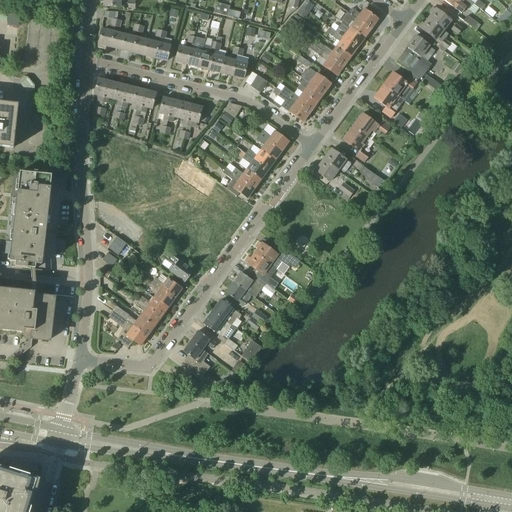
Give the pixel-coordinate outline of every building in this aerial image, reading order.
[(461,14),(466,9),(474,15),(479,9),(473,4),(468,0),(443,0),(444,0),(456,10),(456,9),(461,14)] [(481,11),(485,6),(477,0),(476,0),(473,4),(479,9),(481,11)] [(301,7),(309,13),(314,6),(306,1),(301,7)] [(227,17),(229,7),(216,4),(213,13),(227,17)] [(304,20),(309,13),(301,7),(296,14),(304,20)] [(428,19),(443,31),(451,21),(436,9),(436,10),(433,8),(430,12),(432,14),(428,19)] [(178,11),(171,9),(169,16),(176,18),(178,11)] [(349,13),(371,30),(374,25),(375,26),(379,21),(377,20),(378,20),(364,10),(361,15),(352,9),(349,13)] [(506,20),(509,16),(509,15),(505,12),(505,11),(501,15),(506,20)] [(19,26),(20,13),(8,13),(8,25),(19,26)] [(368,33),(371,30),(349,13),(342,23),(350,29),(365,40),(369,34),(368,33)] [(209,16),(200,14),(199,20),(207,22),(209,16)] [(474,29),(478,23),(468,16),(464,22),(474,29)] [(291,30),(296,23),(291,19),(285,25),(291,30)] [(443,31),(428,19),(424,24),(422,22),(418,27),(421,28),(420,29),(440,44),(438,47),(444,53),(450,45),(444,40),(448,35),(443,31)] [(458,35),(462,30),(456,25),(452,30),(458,35)] [(365,40),(350,29),(347,33),(339,27),(335,32),(357,48),(360,44),(361,45),(365,40)] [(335,32),(330,28),(327,32),(332,36),(337,40),(333,45),(336,48),(337,47),(352,58),(355,53),(354,52),(357,48),(335,32)] [(255,30),(246,29),(245,36),(254,37),(255,30)] [(114,33),(102,30),(98,44),(110,47),(114,33)] [(261,31),(260,37),(269,39),(271,33),(261,31)] [(121,50),(125,35),(114,33),(110,47),(121,50)] [(132,53),(136,38),(125,35),(121,50),(132,53)] [(438,92),(446,98),(453,88),(445,82),(447,79),(431,68),(429,68),(431,65),(427,62),(431,56),(435,51),(429,47),(429,46),(415,36),(396,62),(438,92)] [(187,64),(198,67),(204,45),(205,40),(194,37),(194,38),(192,45),(190,50),(187,64)] [(144,56),(147,41),(136,38),(132,53),(144,56)] [(216,43),(213,42),(213,41),(212,40),(210,47),(204,45),(198,67),(209,70),(213,56),(212,56),(214,50),(216,43)] [(158,44),(153,42),(147,41),(144,56),(155,58),(159,44),(158,44)] [(314,46),(343,67),(347,62),(348,63),(352,58),(337,47),(336,48),(333,52),(325,46),(324,47),(317,42),(314,46)] [(159,44),(155,58),(167,61),(170,47),(159,44)] [(343,67),(314,46),(313,45),(310,49),(318,55),(323,58),(319,63),(336,76),(337,76),(338,77),(342,72),(340,71),(343,67)] [(187,64),(190,50),(179,47),(175,62),(187,64)] [(272,59),(266,54),(262,60),(268,64),(272,59)] [(220,73),(224,59),(213,56),(209,70),(220,73)] [(309,66),(310,65),(300,56),(296,61),(305,67),(309,66)] [(474,60),(467,56),(462,63),(469,68),(474,60)] [(235,62),(235,61),(224,59),(220,73),(231,76),(235,62)] [(247,65),(235,62),(231,76),(243,79),(247,65)] [(456,63),(451,70),(457,74),(462,67),(456,63)] [(331,84),(320,77),(317,74),(310,69),(305,70),(300,77),(301,78),(302,78),(324,94),(327,90),(328,91),(331,86),(330,85),(331,84)] [(383,86),(400,98),(404,101),(409,94),(417,83),(408,77),(404,82),(393,73),(383,86)] [(260,93),(268,82),(257,76),(250,86),(260,93)] [(21,80),(22,85),(27,84),(29,88),(33,87),(31,78),(21,80)] [(320,98),(324,94),(302,78),(301,78),(298,82),(302,85),(298,90),(318,104),(322,99),(320,98)] [(103,103),(108,82),(98,79),(94,95),(99,96),(98,101),(103,103)] [(113,100),(117,84),(108,82),(103,103),(107,104),(108,98),(113,100)] [(121,107),(127,87),(117,84),(113,100),(118,101),(117,106),(121,107)] [(391,119),(393,116),(399,108),(395,104),(400,98),(383,86),(374,98),(386,107),(382,112),(391,119)] [(121,107),(126,108),(127,103),(132,104),(136,89),(127,87),(121,107)] [(288,96),(291,92),(284,87),(278,96),(284,101),(281,106),(303,122),(305,122),(308,118),(307,117),(310,113),(288,96)] [(288,96),(310,113),(313,109),(314,109),(318,104),(298,90),(296,88),(293,93),(291,92),(288,96)] [(146,91),(136,89),(132,104),(137,105),(136,111),(133,124),(137,125),(139,118),(141,112),(140,112),(146,91)] [(141,112),(145,113),(146,108),(152,109),(155,94),(146,91),(140,112),(141,112)] [(439,104),(443,98),(434,92),(430,98),(439,104)] [(164,115),(163,120),(167,121),(168,121),(173,101),(163,98),(159,114),(164,115)] [(168,121),(173,123),(174,118),(178,119),(182,103),(173,101),(168,121)] [(0,146),(13,148),(18,105),(0,103),(0,146)] [(182,125),(187,126),(192,105),(182,103),(178,119),(183,120),(182,125)] [(226,112),(230,115),(235,118),(242,107),(230,104),(225,111),(226,112)] [(187,126),(191,127),(193,122),(198,123),(202,108),(192,105),(187,126)] [(230,116),(226,112),(221,119),(226,122),(230,116)] [(369,139),(374,133),(377,128),(385,135),(390,128),(382,121),(378,126),(362,114),(353,127),(369,139)] [(393,123),(401,129),(407,120),(399,114),(393,123)] [(223,127),(219,124),(214,129),(219,132),(223,127)] [(263,131),(257,127),(254,132),(257,134),(258,134),(260,135),(259,136),(281,152),(284,147),(286,148),(289,144),(288,143),(288,142),(275,132),(271,137),(263,131)] [(369,139),(353,127),(343,140),(359,152),(356,157),(364,163),(369,156),(361,150),(369,139)] [(95,129),(94,154),(98,156),(95,165),(100,166),(100,169),(105,171),(112,150),(102,146),(106,132),(95,129)] [(214,140),(218,135),(212,131),(208,136),(214,140)] [(278,156),(281,152),(259,136),(256,140),(264,146),(261,151),(276,162),(279,157),(278,156)] [(208,145),(203,141),(199,147),(204,151),(208,145)] [(132,156),(125,177),(130,179),(132,177),(136,178),(142,160),(146,162),(151,147),(139,144),(138,148),(143,150),(140,159),(132,156)] [(323,160),(338,171),(339,169),(344,173),(351,164),(331,149),(323,160)] [(112,150),(105,171),(110,172),(112,170),(116,172),(122,153),(112,150)] [(276,162),(261,151),(257,156),(249,150),(246,154),(268,170),(271,166),(272,167),(276,162)] [(246,154),(245,155),(241,152),(238,156),(242,159),(239,164),(247,170),(262,181),(266,175),(265,175),(268,170),(246,154)] [(122,153),(116,172),(120,173),(121,176),(125,177),(132,156),(122,153)] [(142,160),(136,178),(141,180),(142,183),(139,187),(155,198),(157,195),(158,195),(172,176),(163,169),(166,161),(156,158),(154,163),(147,161),(146,162),(142,160)] [(388,163),(394,168),(397,163),(391,158),(388,163)] [(336,173),(338,171),(323,160),(315,171),(330,182),(336,173)] [(262,181),(247,170),(244,175),(235,168),(231,165),(227,170),(232,173),(254,189),(257,185),(258,186),(262,181)] [(236,197),(239,193),(247,199),(247,198),(249,199),(252,194),(251,193),(254,189),(232,173),(227,170),(226,169),(223,173),(232,180),(226,189),(229,191),(228,191),(236,197)] [(35,264),(38,265),(41,265),(51,176),(48,176),(37,174),(37,172),(34,172),(33,174),(19,173),(9,261),(15,262),(15,267),(30,269),(32,294),(32,299),(36,300),(36,297),(37,294),(35,270),(35,264)] [(372,173),(367,180),(380,190),(385,182),(372,173)] [(215,182),(211,188),(224,197),(218,205),(236,218),(239,214),(238,211),(241,207),(233,201),(236,197),(215,182)] [(354,192),(343,184),(340,189),(351,197),(354,192)] [(134,190),(131,194),(149,207),(153,201),(161,206),(158,210),(162,213),(169,203),(157,195),(155,198),(139,187),(137,191),(134,190)] [(129,201),(126,204),(142,216),(149,207),(131,194),(128,198),(129,201)] [(121,208),(118,211),(136,225),(142,216),(126,204),(124,208),(121,208)] [(218,205),(211,214),(227,226),(230,222),(233,223),(236,218),(218,205)] [(116,218),(113,222),(129,234),(136,225),(118,211),(115,215),(116,218)] [(211,214),(204,223),(222,237),(226,232),(224,230),(227,226),(211,214)] [(204,223),(198,233),(214,244),(216,241),(219,241),(222,237),(204,223)] [(198,233),(191,242),(209,255),(212,251),(211,248),(214,244),(198,233)] [(118,255),(126,244),(117,237),(108,248),(118,255)] [(172,240),(168,246),(184,258),(187,254),(200,263),(203,259),(206,259),(209,255),(191,242),(185,250),(172,240)] [(295,269),(300,262),(276,244),(271,251),(262,244),(259,242),(256,247),(258,249),(255,254),(270,265),(276,270),(282,262),(289,267),(290,265),(295,269)] [(193,271),(178,261),(167,252),(162,258),(174,266),(170,272),(184,283),(186,281),(187,281),(189,278),(189,276),(193,271)] [(112,267),(117,260),(107,253),(102,260),(112,267)] [(270,265),(255,254),(251,259),(248,257),(245,262),(248,263),(247,264),(254,269),(252,273),(255,276),(266,283),(266,284),(274,290),(278,284),(270,278),(276,270),(270,265)] [(108,278),(111,274),(105,269),(101,274),(108,278)] [(255,276),(251,281),(241,273),(233,283),(245,292),(255,299),(266,284),(266,283),(255,276)] [(184,287),(176,281),(170,276),(164,284),(156,278),(153,283),(175,298),(177,295),(179,295),(185,287),(184,287)] [(171,303),(175,298),(153,283),(149,287),(157,293),(154,298),(169,309),(173,304),(171,303)] [(245,292),(233,283),(226,293),(244,306),(247,302),(241,297),(245,292)] [(0,329),(23,332),(23,330),(33,331),(32,339),(49,341),(53,299),(36,297),(36,300),(32,299),(32,294),(0,290),(0,329)] [(169,309),(154,298),(150,303),(142,297),(139,302),(161,317),(164,313),(165,314),(169,309)] [(231,325),(236,318),(238,320),(241,316),(221,300),(212,312),(231,325)] [(158,322),(161,317),(139,302),(135,306),(144,312),(140,317),(155,328),(159,323),(158,322)] [(155,328),(140,317),(137,321),(116,306),(112,311),(147,336),(150,332),(151,333),(155,328)] [(144,341),(147,336),(112,311),(108,317),(129,332),(121,343),(128,348),(127,348),(128,349),(133,341),(140,346),(140,345),(142,346),(145,341),(144,341)] [(251,317),(261,324),(265,318),(255,311),(251,317)] [(222,338),(231,325),(212,312),(203,324),(222,338)] [(254,332),(261,324),(251,317),(245,325),(254,332)] [(191,341),(202,350),(206,344),(213,349),(216,344),(198,331),(191,341)] [(235,351),(239,346),(229,339),(225,344),(235,351)] [(198,356),(202,350),(191,341),(183,352),(189,356),(184,362),(196,371),(193,376),(214,391),(223,387),(222,387),(207,376),(206,377),(204,376),(210,367),(203,362),(204,360),(198,356)] [(117,342),(112,348),(117,351),(122,345),(117,342)] [(251,363),(257,355),(262,348),(253,342),(248,349),(242,357),(251,363)] [(248,368),(242,363),(235,372),(241,377),(248,368)] [(230,384),(227,378),(220,381),(223,387),(230,384)] [(29,511),(31,508),(26,507),(29,497),(34,499),(38,484),(28,481),(29,476),(9,470),(7,474),(0,471),(0,511),(29,511)]
